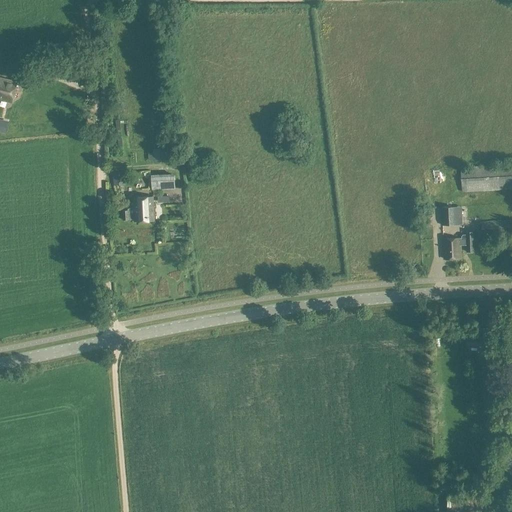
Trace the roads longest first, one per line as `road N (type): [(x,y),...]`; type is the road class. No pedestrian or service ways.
road 1 (track): [(244,0),(91,3),(110,328)]
road 2 (tertiary): [(112,341),(316,307),(511,291)]
road 3 (unclassified): [(126,511),(112,341)]
